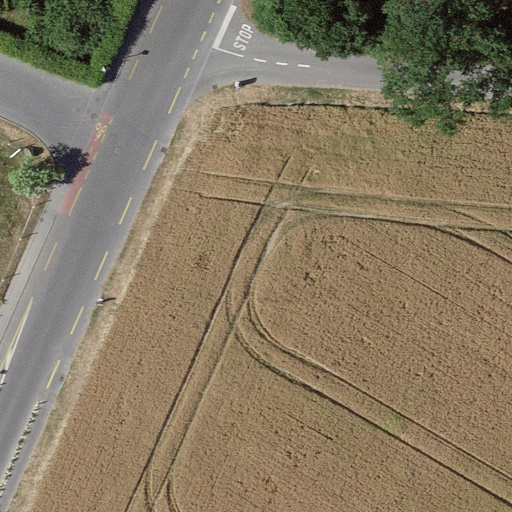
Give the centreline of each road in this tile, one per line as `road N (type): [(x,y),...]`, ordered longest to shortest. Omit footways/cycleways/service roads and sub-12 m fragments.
road 1 (track): [(174,36),(264,60),(511,81)]
road 2 (tertiary): [(0,436),(125,143)]
road 3 (tertiary): [(125,143),(191,0)]
road 4 (residential): [(125,143),(0,84)]
